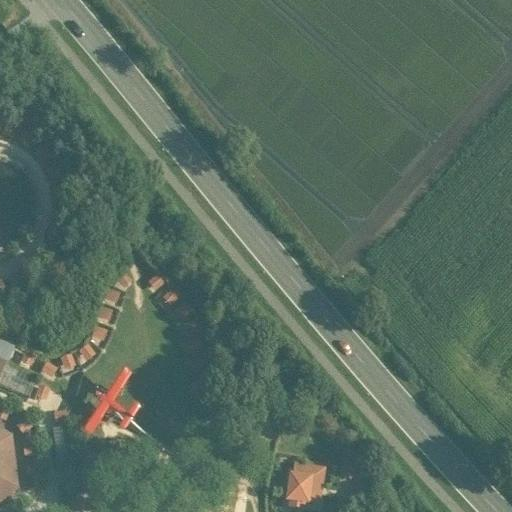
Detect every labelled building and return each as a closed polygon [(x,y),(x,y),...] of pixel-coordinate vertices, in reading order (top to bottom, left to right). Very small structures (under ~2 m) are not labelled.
[(0,341),(0,379),(12,346),(0,341)] [(0,376),(0,386),(28,399),(36,380),(5,366),(0,376)] [(106,414),(119,423),(133,402),(120,393),(127,383),(118,377),(79,435),(88,441),(106,414)] [(0,511),(17,511),(21,510),(21,507),(13,497),(19,492),(12,437),(0,432),(0,511)] [(283,509),(304,511),(305,502),(320,505),(325,469),(289,464),(283,509)]
